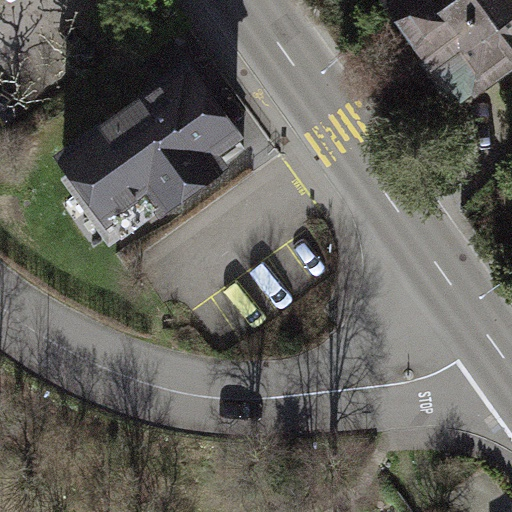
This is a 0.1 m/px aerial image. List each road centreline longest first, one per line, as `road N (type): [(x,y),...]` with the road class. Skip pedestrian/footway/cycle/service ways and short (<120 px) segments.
road 1 (residential): [(490,339),(446,370),(396,387),(254,405),(155,389),(49,345),(0,304)]
road 2 (secondary): [(246,0),(490,339)]
